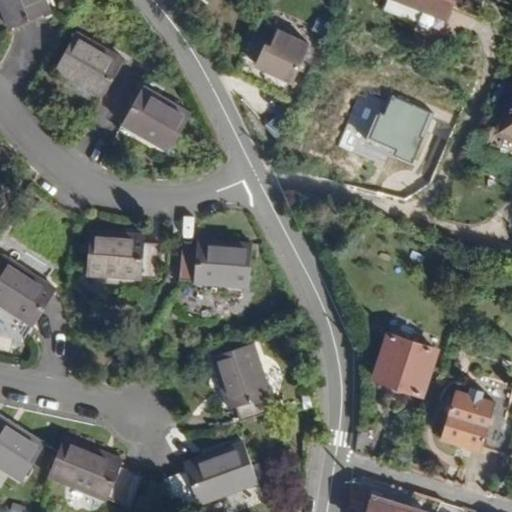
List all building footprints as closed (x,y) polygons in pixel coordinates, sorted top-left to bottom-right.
[(53,14),(46,0),(0,0),(0,4),(11,32),(53,14)] [(418,12),(390,0),(387,0),(382,14),(413,26),(418,12)] [(477,23),(487,0),(390,0),(418,12),(444,23),(448,11),(477,23)] [(106,100),(127,62),(77,34),(55,72),(106,100)] [(289,85),(303,57),(268,41),(264,50),(259,48),(251,66),(289,85)] [(369,146),(411,159),(432,91),(390,78),(369,146)] [(173,153),(194,116),(145,88),(124,125),(163,147),(173,153)] [(511,96),(495,136),(511,143),(511,96)] [(163,147),(124,125),(120,132),(159,155),(163,147)] [(0,176),(10,153),(0,148),(0,176)] [(384,205),(392,186),(363,175),(355,195),(384,205)] [(160,278),(162,245),(148,244),(147,236),(92,232),(89,277),(144,280),(144,277),(160,278)] [(253,290),(256,244),(201,241),(200,248),(185,247),(183,282),(196,282),(198,285),(253,290)] [(61,292),(5,257),(0,265),(0,305),(37,329),(61,292)] [(419,400),(436,352),(388,335),(371,382),(419,400)] [(274,398),(257,344),(215,358),(232,411),(239,410),(243,423),(275,412),(271,399),(274,398)] [(503,458),(511,430),(511,429),(487,422),(492,408),(478,404),(480,396),(467,392),(465,400),(452,396),(438,443),(478,454),(479,451),(503,458)] [(0,469),(23,484),(48,447),(0,417),(0,469)] [(370,461),(375,432),(357,428),(352,457),(370,461)] [(133,510),(147,479),(125,469),(127,463),(67,439),(51,479),(110,504),(111,500),(133,510)] [(262,484),(248,443),(185,466),(188,473),(168,480),(178,511),(200,503),(202,508),(262,484)] [(393,511),(366,503),(363,511),(393,511)]
